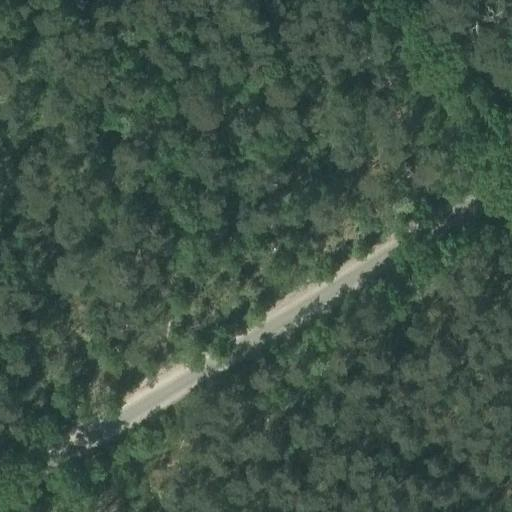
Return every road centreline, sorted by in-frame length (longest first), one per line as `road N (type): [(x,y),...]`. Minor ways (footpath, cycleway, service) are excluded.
road 1 (unclassified): [(511,184),(0,493)]
road 2 (track): [(511,124),(444,0)]
